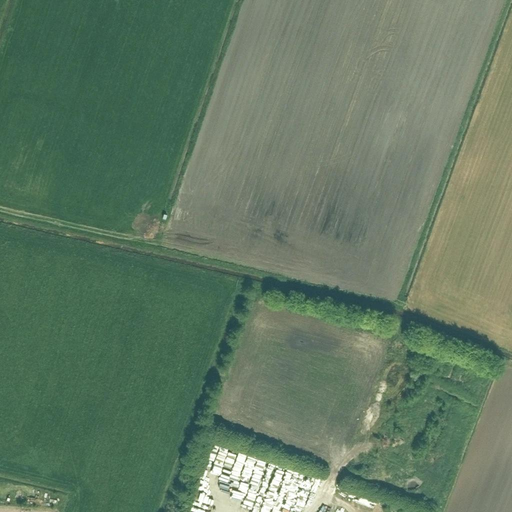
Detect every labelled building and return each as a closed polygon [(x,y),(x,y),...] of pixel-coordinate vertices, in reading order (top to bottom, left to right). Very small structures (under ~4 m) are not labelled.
[(208,441),(203,468),(221,471),(221,468),(230,470),(227,484),(236,486),(241,461),(233,459),(234,457),(244,459),(245,451),(236,449),(237,447),(208,441)] [(253,468),(263,471),(266,459),(247,453),(245,460),(254,463),(253,468)] [(243,472),(251,473),(252,464),(244,463),(243,472)] [(278,467),(274,475),(281,478),(285,471),(278,467)] [(251,478),(259,481),(262,473),(254,470),(251,478)] [(236,486),(244,489),(250,476),(241,472),(236,486)] [(296,473),(292,482),(293,482),(290,488),(298,491),(304,477),(296,473)] [(271,484),(279,486),(281,479),(272,477),(271,484)] [(269,486),(266,500),(272,502),(274,495),(276,495),(278,488),(269,486)] [(279,491),(274,504),(280,506),(285,493),(279,491)]
